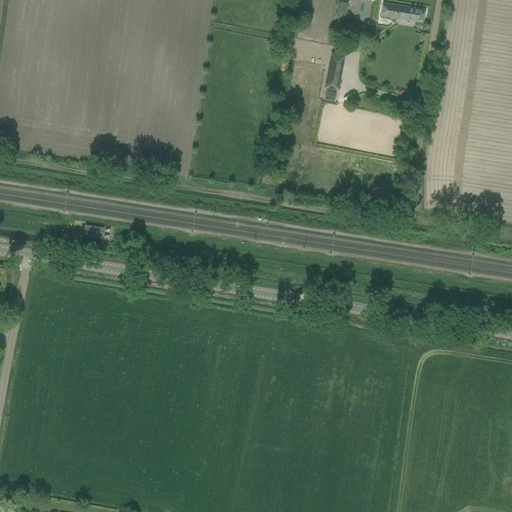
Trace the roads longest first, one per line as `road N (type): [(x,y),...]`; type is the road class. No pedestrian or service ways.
road 1 (track): [(0,163),(511,241)]
road 2 (tertiary): [(511,336),(26,254)]
road 3 (unclassified): [(414,227),(446,0)]
road 4 (unclassified): [(0,400),(26,254)]
